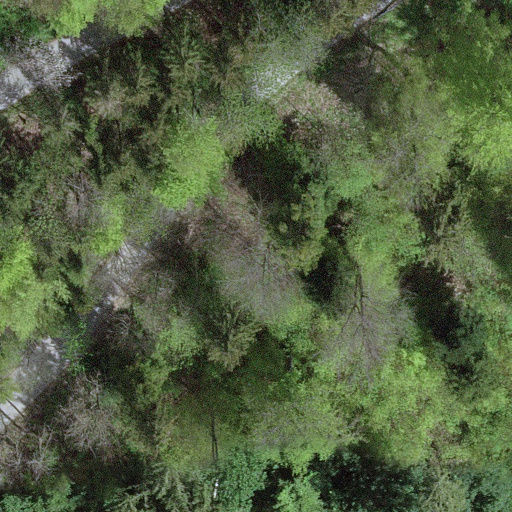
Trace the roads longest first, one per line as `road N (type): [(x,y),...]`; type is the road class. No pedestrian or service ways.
road 1 (unclassified): [(358,0),(238,103),(63,341),(0,406)]
road 2 (unclassified): [(0,90),(171,0)]
